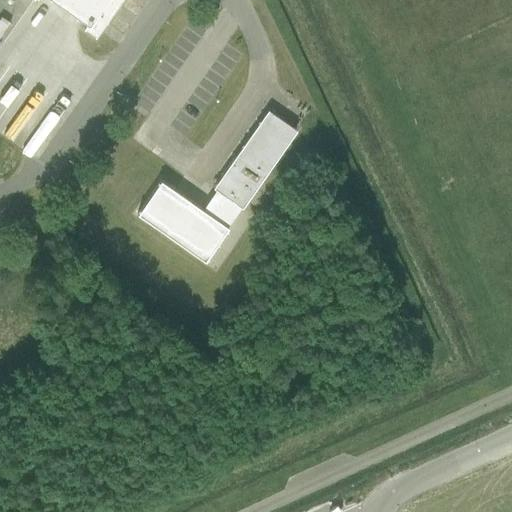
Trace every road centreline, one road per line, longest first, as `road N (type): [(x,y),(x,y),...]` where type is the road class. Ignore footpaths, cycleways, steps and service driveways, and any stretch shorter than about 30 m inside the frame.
road 1 (unknown): [(0,178),(30,160),(155,0)]
road 2 (unclassified): [(511,442),(396,497),(383,511)]
